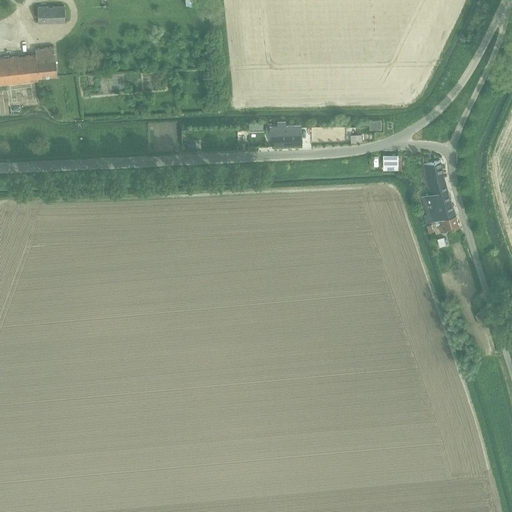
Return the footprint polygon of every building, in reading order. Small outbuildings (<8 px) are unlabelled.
[(38,23),(65,22),(64,6),(37,7),(38,18),(38,23)] [(38,78),(56,76),(54,47),(35,49),(35,54),(0,58),(0,85),(38,81),(38,78)] [(370,130),(382,130),(381,120),(370,121),(370,130)] [(301,145),(301,128),(300,126),(285,126),(285,122),(277,122),(277,127),(269,127),(270,135),(273,135),(273,146),(301,145)] [(351,135),(351,143),(362,142),(361,135),(351,135)] [(383,169),(398,169),(398,155),(383,154),(383,169)] [(436,221),(440,220),(456,215),(444,177),(441,160),(424,164),(427,181),(431,194),(425,195),(433,221),(434,223),(436,223),(436,221)] [(441,232),(447,230),(460,227),(456,215),(440,220),(441,224),(439,225),(441,232)] [(440,248),(447,246),(444,237),(438,239),(440,248)] [(479,325),(486,323),(483,312),(475,314),(479,325)]
